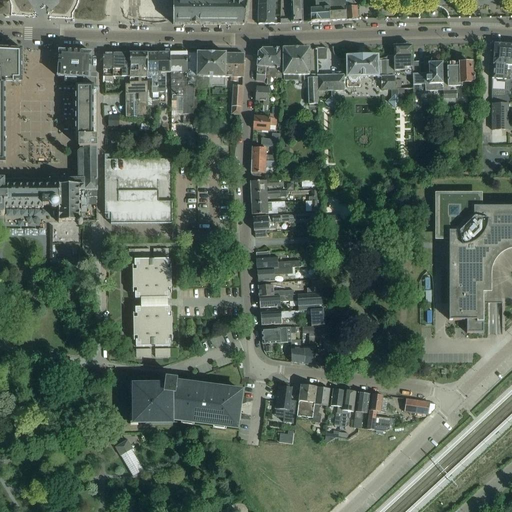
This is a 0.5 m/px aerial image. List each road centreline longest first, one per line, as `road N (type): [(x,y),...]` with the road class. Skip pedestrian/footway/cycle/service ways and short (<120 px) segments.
road 1 (residential): [(249,40),(242,178),(254,363),(437,392),(452,403)]
road 2 (tertiary): [(249,40),(511,34)]
road 3 (tertiary): [(0,33),(249,40)]
road 4 (residential): [(343,511),(452,403)]
